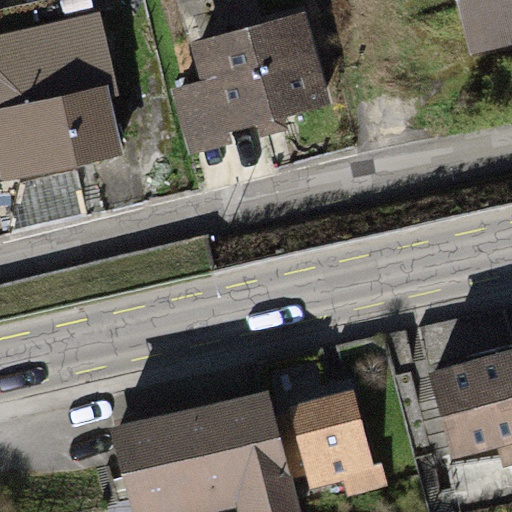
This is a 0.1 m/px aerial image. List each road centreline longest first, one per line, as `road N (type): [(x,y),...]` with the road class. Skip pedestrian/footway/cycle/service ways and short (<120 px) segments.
road 1 (primary): [(511,243),(0,359)]
road 2 (residential): [(0,260),(511,153)]
